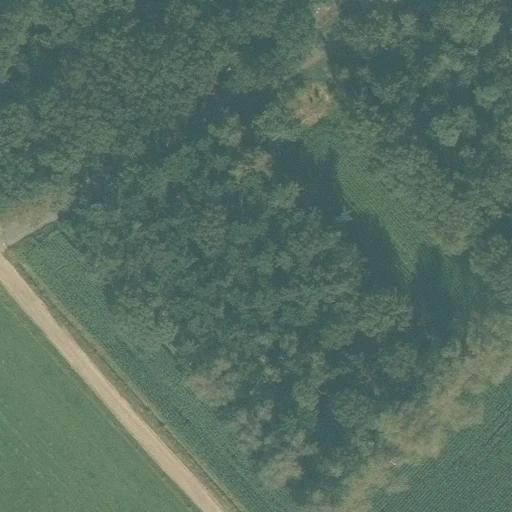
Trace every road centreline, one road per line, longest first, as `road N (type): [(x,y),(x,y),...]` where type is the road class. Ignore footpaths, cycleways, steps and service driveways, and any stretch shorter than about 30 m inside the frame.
road 1 (unclassified): [(0,243),(390,0)]
road 2 (track): [(0,270),(215,511)]
